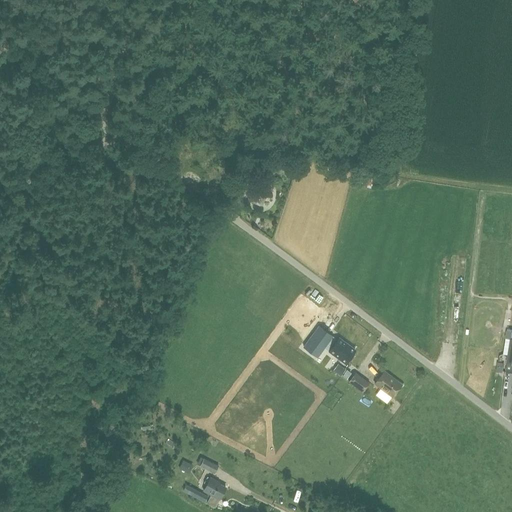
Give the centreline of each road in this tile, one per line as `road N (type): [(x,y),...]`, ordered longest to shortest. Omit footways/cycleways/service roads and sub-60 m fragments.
road 1 (unclassified): [(511,430),(222,211)]
road 2 (track): [(105,130),(222,211)]
road 3 (track): [(0,47),(105,130)]
road 4 (track): [(105,130),(127,0)]
road 5 (track): [(0,190),(105,130)]
